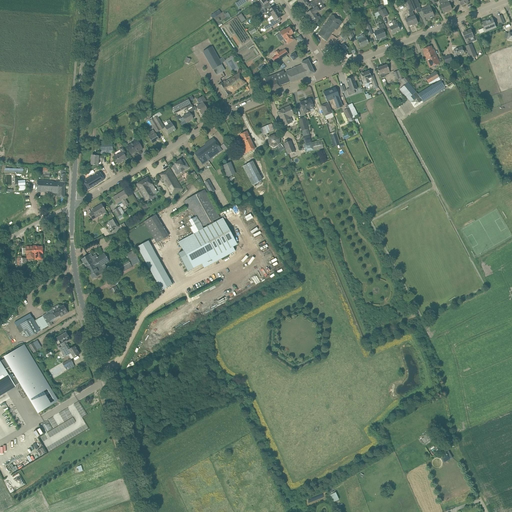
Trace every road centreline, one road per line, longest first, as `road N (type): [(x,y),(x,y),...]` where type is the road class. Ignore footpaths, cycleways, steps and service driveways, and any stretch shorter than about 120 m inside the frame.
road 1 (tertiary): [(146,511),(81,302),(72,205)]
road 2 (residential): [(72,205),(231,112),(329,72)]
road 3 (tertiary): [(72,205),(87,0)]
road 4 (residential): [(329,72),(508,0)]
